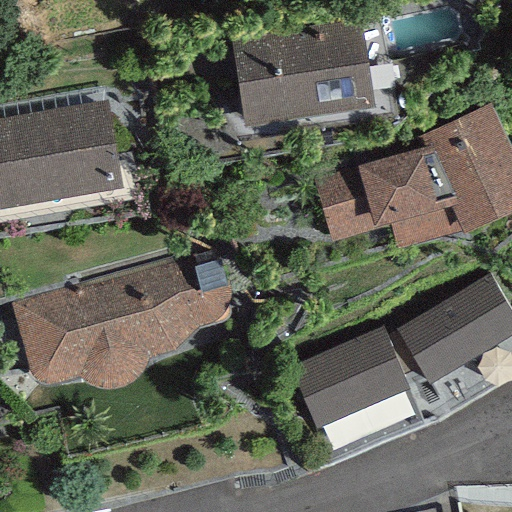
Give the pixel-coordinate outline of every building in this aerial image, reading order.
[(361,12),(232,30),(244,118),(374,101),(361,12)] [(106,94),(0,113),(0,200),(121,178),(106,94)] [(511,197),(511,142),(490,98),(424,131),(430,139),(357,160),(358,167),(315,177),(331,237),(389,219),(396,242),(467,222),(511,197)] [(190,255),(10,303),(9,305),(15,323),(22,339),(28,367),(31,373),(37,378),(45,381),(53,381),(80,372),(86,375),(95,380),(104,382),(115,382),(127,379),(133,372),(141,362),(147,355),(175,348),(199,323),(217,319),(226,314),(228,310),(226,301),(231,290),(228,277),(200,286),(190,255)] [(511,309),(490,273),(396,330),(429,385),(511,334),(511,309)] [(383,327),(289,367),(316,429),(410,390),(383,327)]
